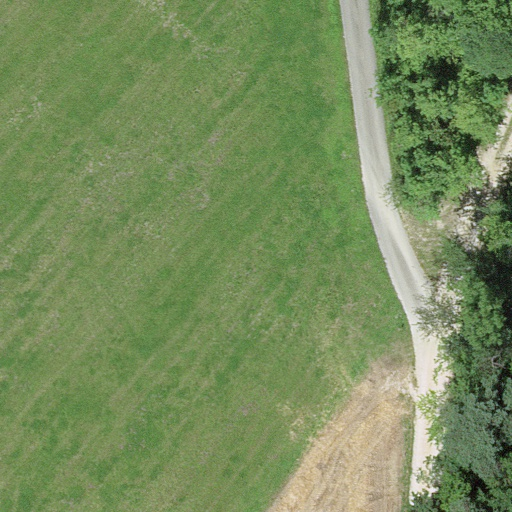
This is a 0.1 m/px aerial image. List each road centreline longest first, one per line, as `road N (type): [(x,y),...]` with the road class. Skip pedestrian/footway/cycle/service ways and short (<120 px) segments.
road 1 (track): [(511,142),(432,312),(428,511)]
road 2 (track): [(361,0),(397,215),(432,312)]
